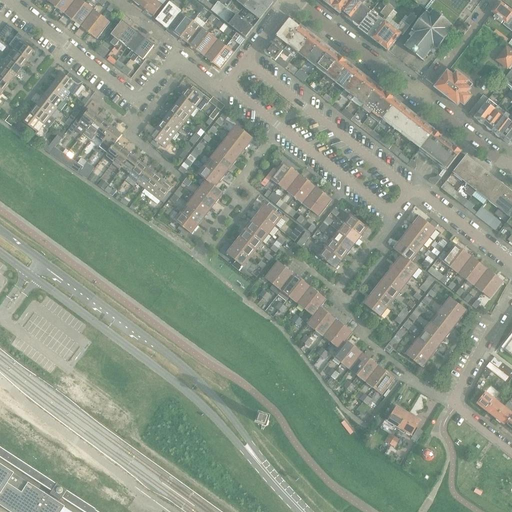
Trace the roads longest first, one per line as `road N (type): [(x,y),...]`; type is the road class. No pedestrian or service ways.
road 1 (primary): [(264,470),(188,372),(0,230)]
road 2 (primary): [(0,253),(173,380),(264,470)]
road 3 (residential): [(7,0),(140,101),(175,57),(210,84),(226,84)]
road 4 (residential): [(226,84),(390,215),(411,189)]
road 5 (residential): [(411,189),(245,61)]
road 6 (residential): [(511,449),(452,402),(511,289)]
road 7 (residential): [(290,2),(417,99)]
road 8 (residential): [(493,0),(417,99)]
road 9 (residential): [(411,189),(511,260)]
road 10 (residential): [(417,99),(511,173)]
